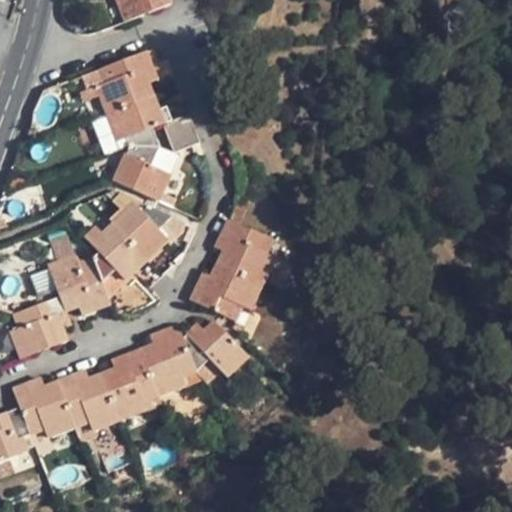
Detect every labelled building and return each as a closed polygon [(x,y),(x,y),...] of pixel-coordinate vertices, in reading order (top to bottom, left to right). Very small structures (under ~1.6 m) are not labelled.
[(116,0),(125,23),(171,5),(169,0),(116,0)] [(97,87),(107,113),(153,97),(149,85),(157,82),(146,53),(101,70),(106,84),(97,87)] [(152,129),(164,125),(153,97),(107,113),(119,141),(125,139),(128,148),(159,147),(152,129)] [(188,116),(164,125),(175,152),(199,143),(188,116)] [(108,117),(96,121),(107,152),(119,147),(108,117)] [(127,211),(113,224),(148,261),(162,276),(172,267),(159,252),(179,232),(169,221),(171,218),(147,209),(141,212),(134,205),(138,194),(158,201),(170,175),(151,165),(159,147),(128,148),(113,182),(123,187),(118,201),(127,211)] [(223,253),(218,265),(263,286),(275,259),(267,256),(273,241),(230,222),(216,250),(223,253)] [(148,261),(113,224),(102,235),(96,229),(86,239),(98,252),(93,259),(108,297),(136,272),(149,287),(162,276),(148,261)] [(49,264),(60,298),(65,313),(78,307),(82,317),(110,306),(108,297),(93,259),(79,263),(75,255),(49,264)] [(250,312),(263,286),(218,265),(212,278),(204,275),(190,302),(236,323),(242,309),(250,312)] [(65,313),(60,298),(14,314),(20,329),(10,333),(17,351),(20,360),(69,344),(65,329),(70,327),(65,313)] [(245,327),(250,312),(242,309),(236,323),(245,327)] [(199,327),(182,338),(197,373),(210,362),(216,369),(226,379),(248,358),(214,322),(203,332),(199,327)] [(197,373),(182,338),(178,327),(150,338),(154,346),(140,352),(159,398),(186,386),(183,379),(197,373)] [(10,333),(0,336),(0,342),(5,356),(17,351),(10,333)] [(115,371),(103,376),(120,421),(146,411),(145,403),(148,403),(151,412),(162,408),(159,398),(140,352),(113,363),(115,371)] [(197,373),(202,381),(216,369),(210,362),(197,373)] [(93,431),(120,421),(103,376),(89,381),(86,373),(58,382),(76,428),(80,438),(90,433),(86,426),(90,425),(93,431)] [(186,386),(202,381),(197,373),(183,379),(186,386)] [(12,390),(19,410),(21,409),(30,436),(44,432),(47,439),(76,428),(58,382),(45,387),(42,379),(12,390)] [(21,409),(19,410),(0,416),(0,462),(28,453),(23,439),(30,436),(21,409)]
